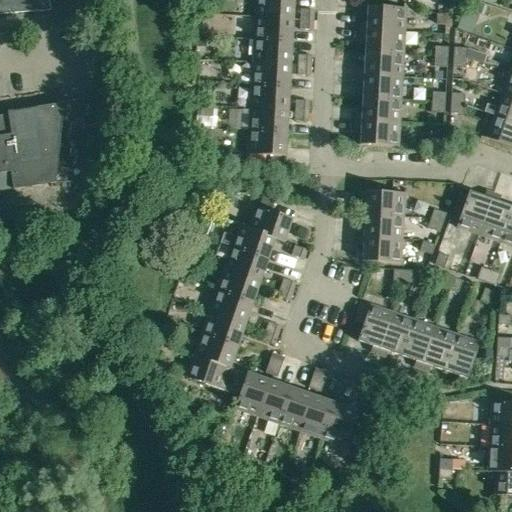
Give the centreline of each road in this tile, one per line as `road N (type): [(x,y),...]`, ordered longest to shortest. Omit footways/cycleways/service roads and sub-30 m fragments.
road 1 (residential): [(356,369),(289,345),(321,253),(326,167)]
road 2 (residential): [(511,167),(472,153),(450,173),(326,167)]
road 3 (residential): [(326,167),(317,167),(327,0)]
